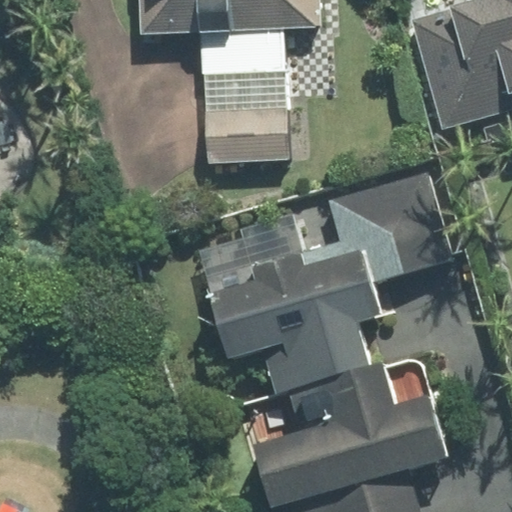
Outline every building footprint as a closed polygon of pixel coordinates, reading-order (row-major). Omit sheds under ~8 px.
[(323,0),(146,0),(148,38),(325,30),(323,0)] [(511,0),(482,0),(421,20),(456,126),(511,107),(511,0)] [(293,107),(209,111),(211,166),(295,163),(293,107)] [(0,217),(12,215),(0,174),(0,217)] [(283,396),(377,369),(365,326),(388,320),(377,284),(458,261),(435,176),(336,204),(346,240),(211,279),(235,364),(271,354),(283,396)] [(437,398),(404,408),(392,368),(296,397),(308,437),(261,451),(279,511),(435,511),(423,472),(456,462),(437,398)]
